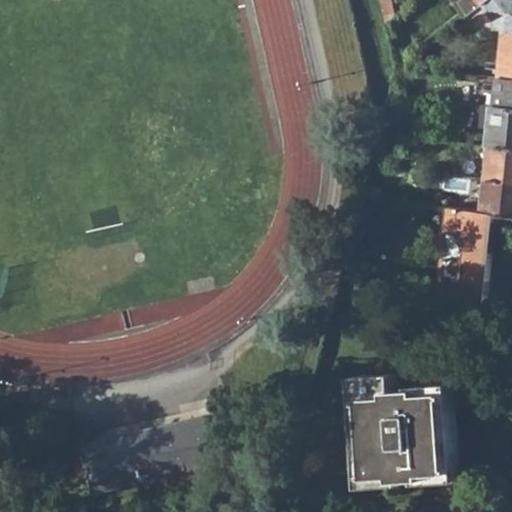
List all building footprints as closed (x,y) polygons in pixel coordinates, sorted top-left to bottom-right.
[(483,4),(485,2),(482,0),(471,0),(465,6),(471,13),(483,4)] [(503,31),(511,32),(511,18),(511,17),(497,0),(487,0),(485,2),(483,4),(497,20),(496,30),(503,31)] [(511,0),(497,0),(511,17),(511,18),(511,32),(511,31),(511,0)] [(511,31),(511,32),(503,31),(500,58),(503,58),(501,77),(511,78),(511,31)] [(496,94),(495,106),(511,108),(511,78),(501,77),(500,95),(496,94)] [(493,145),(511,146),(511,108),(495,106),(485,105),(483,127),(492,128),(491,145),(493,145)] [(511,146),(493,145),(490,180),(511,182),(511,146)] [(511,182),(490,180),(487,213),(498,214),(511,215),(511,182)] [(444,291),(491,300),(498,214),(487,213),(451,209),(444,291)] [(359,374),(366,484),(406,482),(406,477),(421,476),(421,480),(462,478),(455,382),(415,385),(415,388),(400,389),(399,372),(359,374)] [(78,444),(88,493),(237,459),(226,411),(78,444)]
